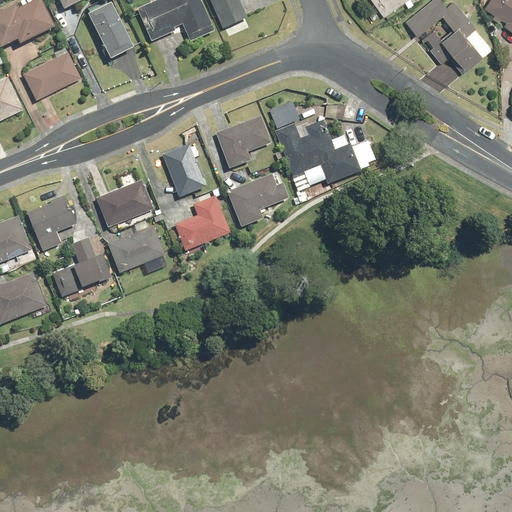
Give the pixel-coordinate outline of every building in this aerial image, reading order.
[(25,45),(58,30),(44,0),(38,0),(21,9),(19,4),(0,13),(0,42),(3,50),(23,41),(25,45)] [(88,0),(61,0),(67,11),(88,0)] [(160,0),(139,9),(153,42),(178,32),(176,29),(185,25),(192,42),(216,32),(202,0),(160,0)] [(240,0),(211,0),(224,29),(226,28),(229,36),(249,28),(246,20),(248,19),(240,0)] [(410,9),(421,1),(420,0),(374,0),(387,17),(406,3),(410,9)] [(451,11),(442,0),(433,0),(407,20),(418,36),(445,15),(451,11)] [(497,15),(494,19),(501,23),(503,20),(508,23),(506,26),(511,30),(511,0),(493,0),(487,9),(497,15)] [(92,14),(91,15),(114,61),(138,49),(115,3),(107,7),(104,1),(90,9),(92,14)] [(436,29),(422,39),(442,64),(455,54),(468,72),(494,52),(455,2),(449,6),(452,10),(451,11),(445,15),(457,31),(445,40),(436,29)] [(70,53),(25,76),(38,103),(84,80),(70,53)] [(11,78),(0,83),(0,123),(26,112),(11,78)] [(346,106),(328,105),(327,121),(346,121),(346,106)] [(218,133),(232,171),(256,162),(252,151),(273,144),(264,117),(218,133)] [(355,150),(352,144),(338,149),(326,120),(308,128),(306,124),(298,128),(296,124),(277,132),(296,177),(307,172),(310,181),(324,175),(329,186),(378,165),(370,144),(355,150)] [(196,159),(202,157),(198,146),(192,148),(191,144),(164,155),(181,199),(208,189),(196,159)] [(261,210),(290,199),(284,184),(278,187),(274,175),(229,193),(243,229),(265,220),(261,210)] [(99,198),(109,228),(117,225),(119,232),(150,220),(148,214),(156,211),(145,181),(99,198)] [(79,225),(69,196),(53,201),(54,206),(31,213),(44,252),(63,246),(59,232),(79,225)] [(233,233),(218,197),(201,204),(195,206),(200,217),(177,226),(190,257),(206,250),(204,246),(233,233)] [(0,224),(0,267),(3,275),(32,263),(28,253),(35,251),(20,216),(0,224)] [(149,228),(147,223),(136,228),(138,233),(110,244),(123,276),(168,257),(155,225),(149,228)] [(99,258),(92,239),(73,246),(80,265),(55,274),(64,297),(114,279),(106,256),(99,258)] [(35,273),(0,287),(0,319),(3,326),(49,307),(35,273)]
